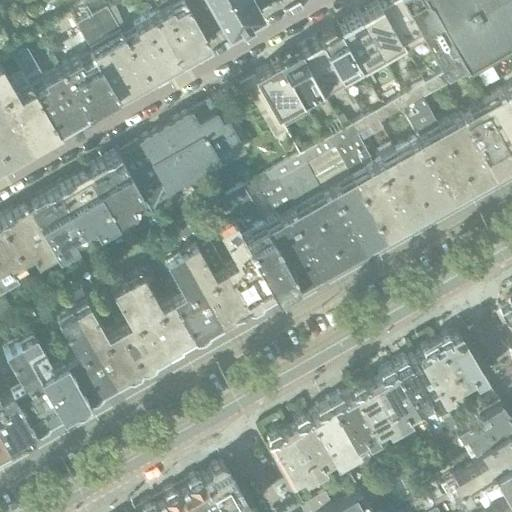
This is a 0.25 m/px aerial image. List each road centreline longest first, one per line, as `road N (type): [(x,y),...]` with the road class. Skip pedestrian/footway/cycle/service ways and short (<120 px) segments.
road 1 (tertiary): [(511,176),(0,467)]
road 2 (residential): [(332,0),(0,189)]
road 3 (tertiary): [(222,418),(457,285)]
road 4 (tertiary): [(56,511),(222,418)]
